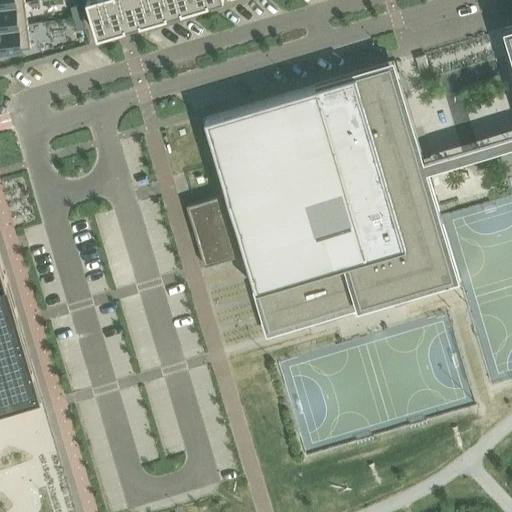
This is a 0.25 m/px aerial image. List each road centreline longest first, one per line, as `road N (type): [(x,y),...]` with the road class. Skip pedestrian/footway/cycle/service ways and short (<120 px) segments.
road 1 (residential): [(313,15),(33,97),(19,120)]
road 2 (residential): [(19,120),(37,125),(321,45)]
road 3 (residential): [(321,45),(472,0)]
